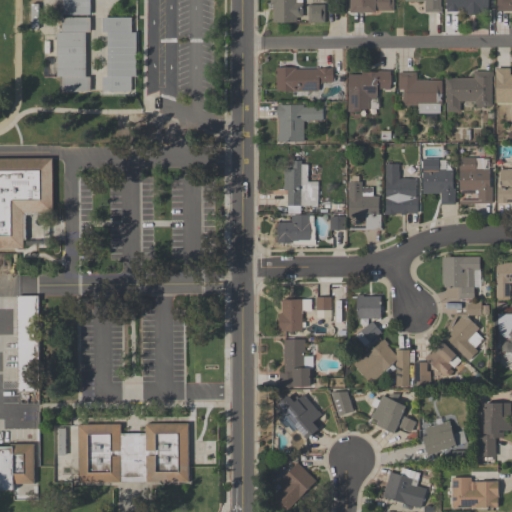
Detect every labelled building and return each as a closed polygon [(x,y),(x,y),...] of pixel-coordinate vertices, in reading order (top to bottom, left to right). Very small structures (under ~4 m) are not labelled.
[(90,0),(59,0),(59,93),(90,93),(90,78),(87,78),(87,18),(91,18),(90,0)] [(304,23),(303,0),(269,0),(270,23),(304,23)] [(350,0),(350,13),(394,13),(393,0),(350,0)] [(405,0),(406,3),(424,3),(424,14),(442,14),(441,0),(405,0)] [(457,0),(458,13),(489,13),(488,0),(457,0)] [(511,0),(496,0),(497,12),(511,12),(511,0)] [(308,23),(324,23),(324,5),(308,5),(308,23)] [(135,18),(104,19),(104,93),(135,93),(135,18)] [(277,68),(277,94),(286,94),(286,93),(333,93),(333,68),(277,68)] [(511,70),(495,70),(495,105),(511,104),(511,70)] [(492,71),(473,71),(473,80),(450,79),(450,112),(462,113),(462,108),(492,109),(492,71)] [(348,112),(370,112),(370,100),(379,100),(379,91),(391,91),(391,72),(348,72),(348,112)] [(419,72),(398,72),(398,94),(404,94),(404,106),(418,106),(418,114),(441,114),(441,82),(419,82),(419,72)] [(278,143),(303,143),(303,122),(323,122),(323,104),(277,105),(278,143)] [(0,158),(50,158),(51,213),(25,214),(26,250),(0,250),(0,158)] [(458,193),(478,193),(478,204),(492,204),(492,158),(458,158),(458,193)] [(455,170),(444,170),(444,159),(422,160),(422,195),(442,195),(442,205),(455,205),(455,170)] [(318,182),(308,182),(307,161),(292,162),(292,170),(284,170),(285,210),(318,209),(318,182)] [(385,215),(418,215),(418,180),(399,180),(399,164),(385,164),(385,215)] [(511,170),(498,171),(498,203),(511,202),(511,170)] [(381,196),(370,196),(370,182),(348,182),(348,218),(365,218),(365,230),(381,230),(381,196)] [(277,244),(310,244),(310,217),(277,217),(277,244)] [(442,257),(442,289),(458,289),(458,300),(473,300),(473,290),(480,290),(480,257),(442,257)] [(511,262),(495,263),(495,299),(511,298),(511,262)] [(37,297),(19,297),(19,330),(37,330),(37,297)] [(382,297),(357,297),(357,320),(382,320),(382,297)] [(304,301),(279,301),(279,332),(304,332),(304,301)] [(466,315),(483,315),(483,304),(466,304),(466,315)] [(472,338),(480,330),(461,314),(441,336),(469,361),(482,346),(472,338)] [(382,334),(374,323),(356,337),(364,348),(382,334)] [(511,356),(511,335),(503,352),(511,356)] [(309,388),(308,340),(281,340),(282,388),(309,388)] [(394,365),(395,388),(412,387),(412,388),(431,388),(430,359),(443,379),(460,367),(460,363),(445,341),(426,354),(426,363),(411,363),(411,351),(393,351),(386,341),(354,363),(368,383),(394,365)] [(351,391),(333,393),(335,416),(353,415),(351,391)] [(321,415),(305,395),(297,402),(290,394),(277,405),(307,440),(321,428),(315,420),(321,415)] [(408,410),(384,395),(368,420),(393,435),(408,410)] [(511,432),(511,405),(482,405),(481,457),(498,457),(499,432),(511,432)] [(458,449),(453,423),(420,430),(426,456),(458,449)] [(67,427),(67,482),(187,481),(187,426),(67,427)] [(0,490),(14,490),(13,475),(28,475),(27,441),(0,441),(0,490)] [(277,484),(282,490),(275,496),(289,510),(317,482),(298,463),(277,484)] [(422,509),(427,490),(416,487),(419,475),(402,470),(401,476),(390,473),(383,498),(422,509)] [(499,478),(450,478),(450,509),(499,509),(499,478)]
